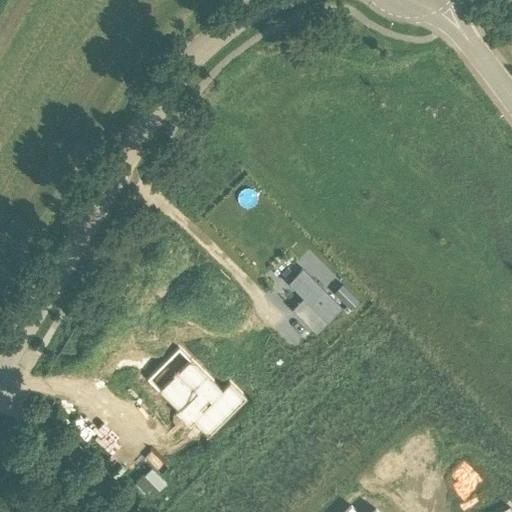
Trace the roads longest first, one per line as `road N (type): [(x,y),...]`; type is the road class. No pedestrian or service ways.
road 1 (unclassified): [(0,368),(163,92),(196,48),(272,0)]
road 2 (residential): [(108,511),(0,405)]
